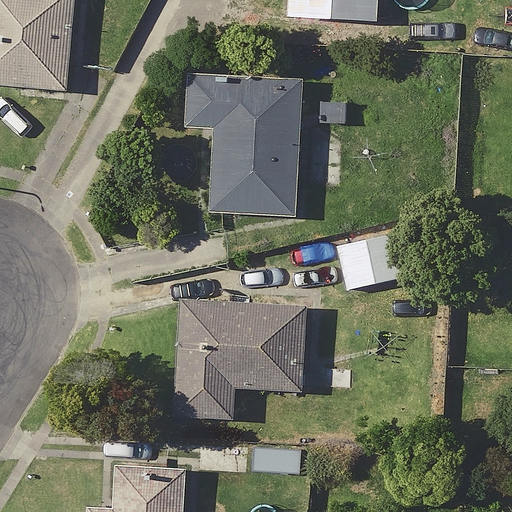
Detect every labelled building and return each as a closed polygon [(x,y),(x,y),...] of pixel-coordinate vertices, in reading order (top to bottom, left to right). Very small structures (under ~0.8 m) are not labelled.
[(68,0),(0,0),(0,78),(60,85),(68,0)] [(283,0),(283,10),(371,14),(371,0),(283,0)] [(295,76),(181,71),(179,120),(209,121),(206,207),(290,211),(295,76)] [(402,273),(392,225),(330,238),(341,287),(402,273)] [(299,299),(174,292),(168,406),(225,410),(227,380),(295,384),(299,299)] [(175,511),(178,463),(85,457),(81,511),(175,511)]
